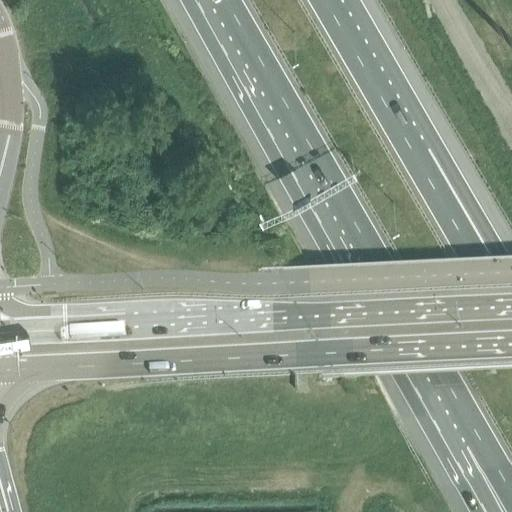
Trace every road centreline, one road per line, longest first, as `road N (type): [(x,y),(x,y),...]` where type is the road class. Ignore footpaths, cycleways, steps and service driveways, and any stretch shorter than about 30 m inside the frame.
road 1 (primary): [(0,371),(511,347)]
road 2 (primary): [(511,308),(0,327)]
road 3 (motorway): [(224,0),(476,435)]
road 4 (motorway): [(501,299),(324,0)]
road 5 (tertiary): [(0,172),(10,100),(0,38)]
